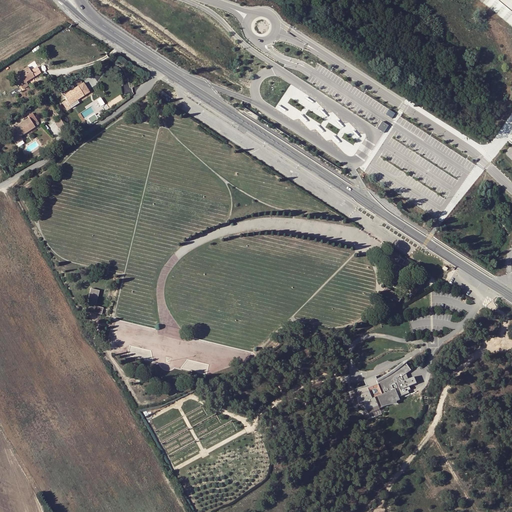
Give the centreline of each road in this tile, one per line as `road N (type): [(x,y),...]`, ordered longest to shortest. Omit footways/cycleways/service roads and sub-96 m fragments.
road 1 (secondary): [(511,296),(160,68)]
road 2 (track): [(511,345),(495,342),(474,353),(454,377),(430,434),(375,511)]
road 3 (unclassified): [(0,188),(134,98),(160,68)]
